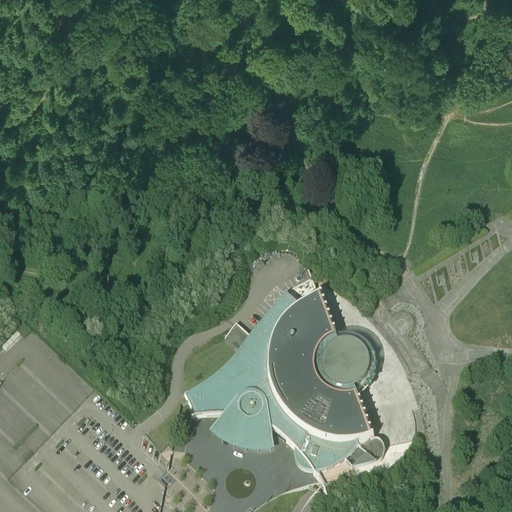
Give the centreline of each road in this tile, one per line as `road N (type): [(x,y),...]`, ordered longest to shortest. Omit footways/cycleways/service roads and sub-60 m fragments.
road 1 (track): [(0,262),(53,276),(147,209),(225,178)]
road 2 (track): [(225,178),(266,147),(295,51),(307,39)]
